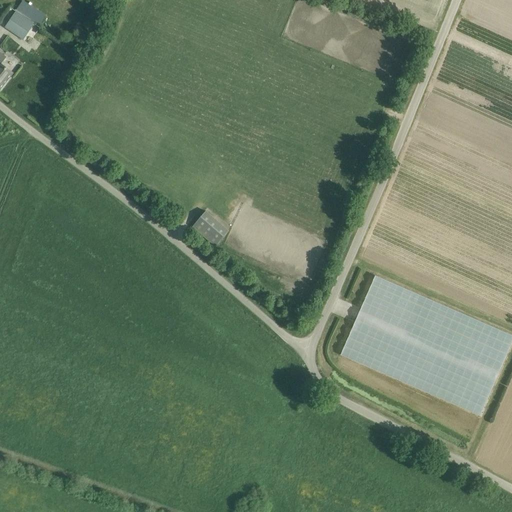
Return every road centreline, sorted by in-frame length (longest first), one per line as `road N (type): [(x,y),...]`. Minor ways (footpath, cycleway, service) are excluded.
road 1 (unclassified): [(304,354),(0,98)]
road 2 (unclassified): [(304,354),(457,0)]
road 3 (unclassified): [(511,492),(336,397),(304,354)]
road 4 (track): [(173,511),(0,448)]
